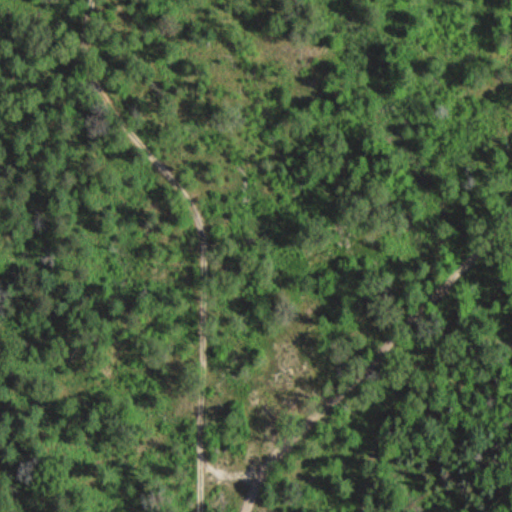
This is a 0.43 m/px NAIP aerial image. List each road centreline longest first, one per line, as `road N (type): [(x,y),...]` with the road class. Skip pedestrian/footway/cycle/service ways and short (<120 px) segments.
road 1 (track): [(197,511),(207,246),(198,198),(110,109),(79,0)]
road 2 (residential): [(511,212),(278,457),(247,511)]
